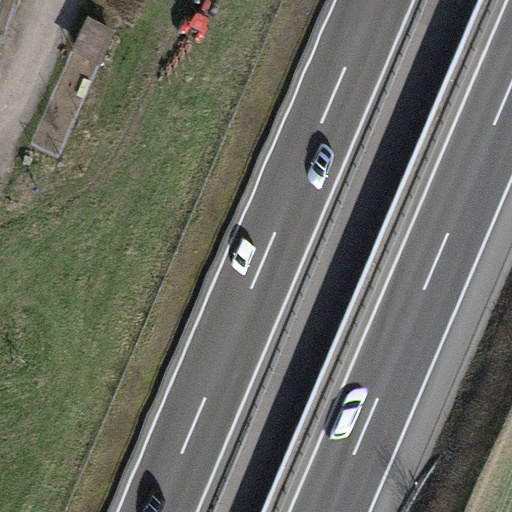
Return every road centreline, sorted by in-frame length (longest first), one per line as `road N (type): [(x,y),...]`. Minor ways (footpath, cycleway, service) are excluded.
road 1 (motorway): [(374,0),(159,511)]
road 2 (motorway): [(331,511),(511,87)]
